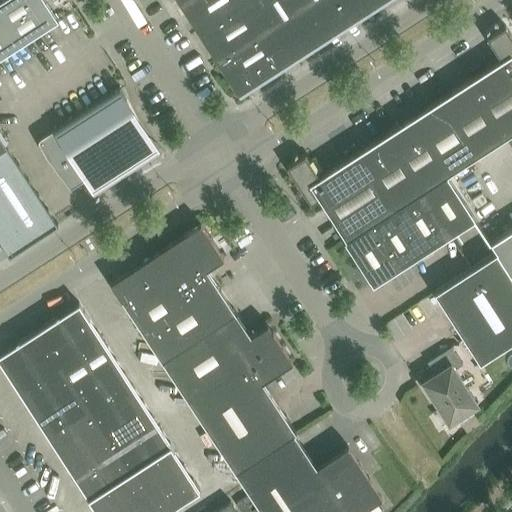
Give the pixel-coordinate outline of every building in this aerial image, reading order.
[(0,0),(0,55),(58,18),(46,0),(0,0)] [(179,0),(235,86),(368,0),(179,0)] [(487,36),(501,58),(467,80),(504,137),(511,131),(511,35),(505,24),(487,36)] [(504,137),(467,80),(440,97),(477,154),(504,137)] [(47,156),(69,186),(70,186),(70,187),(71,187),(71,186),(85,177),(94,190),(93,191),(94,192),(107,184),(106,183),(154,152),(160,148),(121,88),(120,86),(40,137),(39,137),(39,138),(39,139),(38,139),(38,140),(38,141),(39,141),(39,142),(47,156)] [(477,154),(440,97),(413,115),(450,171),(477,154)] [(423,189),(446,174),(450,171),(413,115),(386,132),(423,189)] [(359,149),(396,206),(421,190),(423,189),(386,132),(359,149)] [(0,245),(2,244),(9,255),(58,223),(7,145),(0,134),(0,245)] [(310,202),(319,197),(346,239),(370,223),(395,207),(396,206),(359,149),(319,175),(305,153),(287,165),(310,202)] [(449,234),(474,218),(475,217),(446,174),(423,189),(421,190),(449,234)] [(395,207),(424,250),(449,234),(421,190),(396,206),(395,207)] [(424,250),(395,207),(370,223),(399,267),(424,250)] [(201,221),(154,252),(165,269),(166,268),(189,303),(218,284),(207,267),(224,256),(201,221)] [(344,240),(373,283),(399,267),(370,223),(346,239),(344,240)] [(511,227),(490,242),(496,251),(511,274),(511,227)] [(434,291),(480,361),(511,340),(511,274),(496,251),(434,291)] [(165,269),(154,252),(110,281),(145,332),(189,303),(166,268),(165,269)] [(189,303),(145,332),(159,353),(232,305),(218,284),(189,303)] [(125,373),(79,302),(0,353),(0,359),(43,426),(90,498),(98,511),(162,511),(200,488),(172,444),(125,373)] [(232,305),(159,353),(236,470),(294,431),(296,430),(286,415),(279,419),(256,384),(293,360),(273,330),(262,337),(256,330),(251,333),(232,305)] [(463,363),(451,345),(427,361),(435,373),(423,380),(449,421),(455,417),(458,420),(457,420),(458,421),(474,411),(473,410),(470,407),(477,403),(454,368),(463,363)] [(294,431),(236,470),(263,511),(372,511),(383,505),(379,498),(382,495),(348,444),(316,465),(294,431)] [(237,511),(235,507),(230,501),(213,511),(237,511)]
